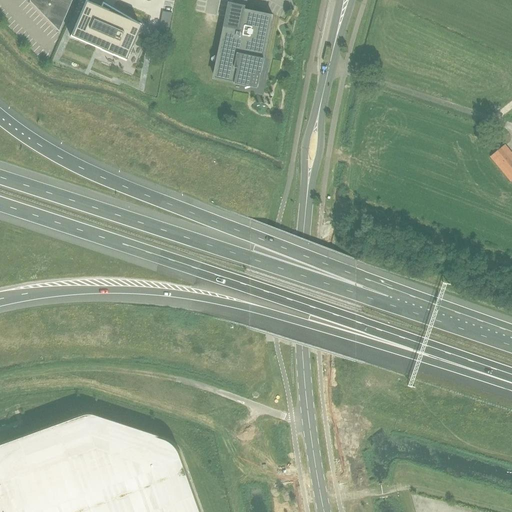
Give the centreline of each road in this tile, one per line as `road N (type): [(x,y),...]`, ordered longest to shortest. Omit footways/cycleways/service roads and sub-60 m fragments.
road 1 (motorway): [(0,204),(511,375)]
road 2 (motorway): [(0,299),(111,289),(196,296),(511,376)]
road 3 (secondary): [(324,511),(308,417),(301,270),(311,150),(346,0)]
road 4 (motorway): [(385,303),(353,274),(78,168),(0,117)]
road 5 (motorway): [(385,303),(0,179)]
road 6 (track): [(0,382),(70,371),(175,379)]
road 7 (motorway): [(511,345),(385,303)]
